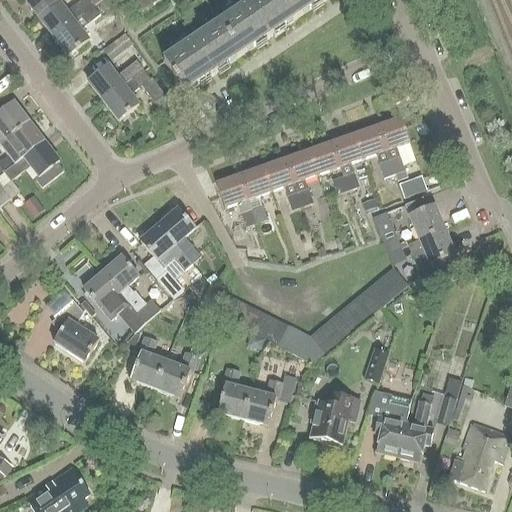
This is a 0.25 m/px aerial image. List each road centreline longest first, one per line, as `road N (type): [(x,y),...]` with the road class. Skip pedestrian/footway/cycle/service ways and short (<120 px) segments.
road 1 (tertiary): [(374,511),(139,456),(0,365)]
road 2 (residential): [(116,183),(418,50)]
road 3 (residential): [(493,226),(418,50)]
road 4 (residential): [(116,183),(0,34)]
road 5 (residential): [(0,271),(116,183)]
